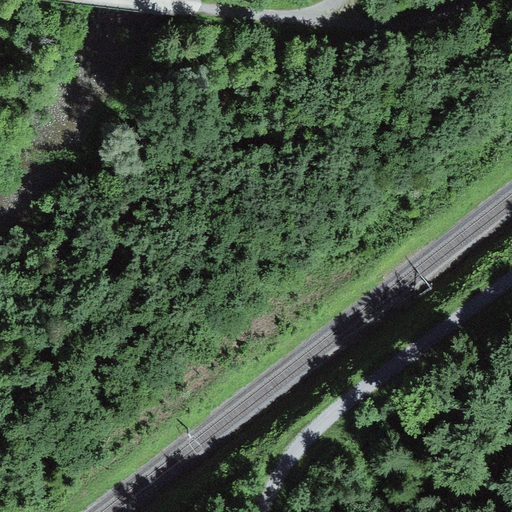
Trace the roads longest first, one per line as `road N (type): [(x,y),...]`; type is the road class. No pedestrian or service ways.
road 1 (track): [(474,0),(391,22),(126,0)]
road 2 (track): [(511,280),(337,416),(270,492),(264,511)]
